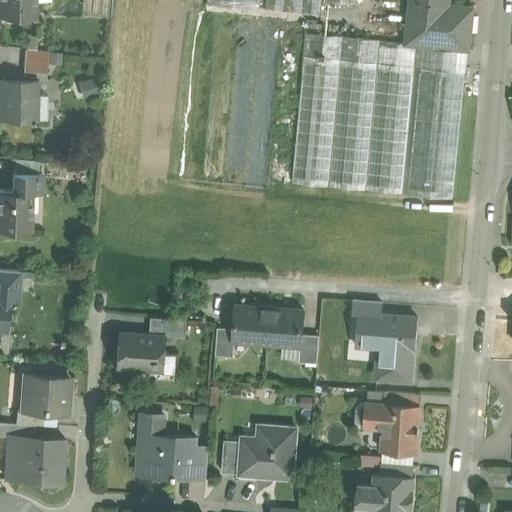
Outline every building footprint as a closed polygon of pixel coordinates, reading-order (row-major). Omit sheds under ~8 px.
[(0,0),(0,17),(35,18),(35,1),(51,2),(50,0),(0,0)] [(322,0),(265,0),(264,8),(321,13),(322,0)] [(449,0),(409,0),(406,42),(467,48),(471,7),(449,5),(449,0)] [(307,33),(292,31),(289,65),(303,67),(307,33)] [(406,42),(307,33),(303,67),(292,183),(455,198),(469,49),(467,48),(409,43),(406,42)] [(48,51),(26,49),(24,71),(46,73),(48,51)] [(236,51),(234,79),(255,80),(253,99),(271,100),(275,54),(236,51)] [(38,81),(1,80),(1,120),(37,121),(37,111),(37,87),(38,81)] [(37,87),(37,111),(49,111),(49,87),(37,87)] [(39,161),(15,159),(14,173),(38,174),(39,161)] [(13,191),(0,190),(0,230),(30,231),(31,193),(41,193),(42,174),(38,174),(14,173),(13,173),(13,191)] [(19,271),(0,269),(0,329),(6,330),(8,296),(17,297),(19,271)] [(383,302),(354,299),(353,312),(358,313),(358,312),(382,313),(383,302)] [(270,306),(236,304),(235,328),(234,340),(235,340),(268,342),(270,306)] [(304,309),(270,306),(268,342),(300,345),(302,345),(303,333),(304,309)] [(382,313),(358,312),(358,313),(356,344),(379,346),(377,376),(411,379),(414,348),(416,349),(418,316),(382,313)] [(187,319),(151,316),(150,330),(186,333),(187,319)] [(218,327),(216,354),(234,356),(235,340),(234,340),(235,328),(218,327)] [(165,336),(119,332),(117,365),(158,368),(159,359),(164,355),(165,336)] [(319,334),(303,333),(302,345),(300,345),(299,361),(317,362),(319,334)] [(69,377),(26,374),(23,409),(23,410),(45,411),(67,413),(69,377)] [(419,393),(386,390),(385,402),(418,405),(419,393)] [(385,402),(367,401),(365,426),(384,427),(382,448),(415,451),(417,451),(419,421),(420,405),(418,405),(385,402)] [(45,411),(23,410),(23,409),(17,408),(16,422),(35,424),(44,424),(45,411)] [(16,422),(0,421),(0,434),(9,435),(9,434),(34,436),(35,424),(16,422)] [(296,427),(259,424),(257,444),(242,443),(239,472),(239,473),(292,477),(296,427)] [(196,436),(147,432),(146,446),(140,446),(138,474),(193,478),(196,444),(196,436)] [(34,436),(9,434),(9,435),(7,459),(10,459),(9,475),(6,475),(6,478),(62,482),(62,480),(65,440),(65,438),(34,436)] [(242,442),(225,440),(223,470),(239,472),(242,443),(242,442)] [(209,445),(196,444),(193,478),(206,479),(209,445)] [(382,448),(381,461),(414,463),(415,451),(382,448)] [(414,463),(381,461),(381,463),(380,473),(413,475),(414,463)] [(380,473),(374,472),(373,484),(358,483),(358,485),(356,504),(356,506),(371,507),(370,511),(412,511),(412,507),(413,507),(413,505),(414,492),(414,490),(415,477),(415,475),(413,475),(380,473)]
